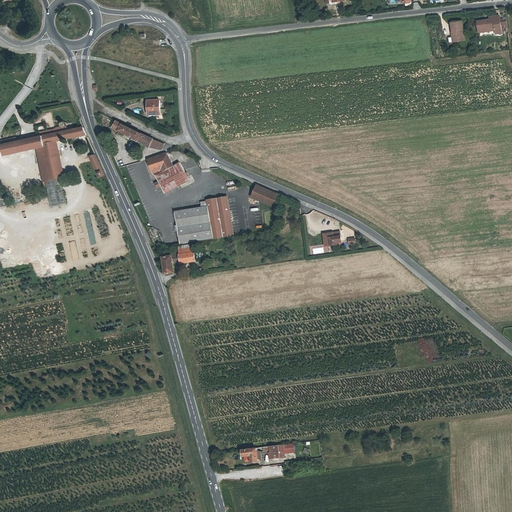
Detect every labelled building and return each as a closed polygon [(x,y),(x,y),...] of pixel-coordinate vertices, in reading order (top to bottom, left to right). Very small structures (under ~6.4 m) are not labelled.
[(0,13),(4,24),(8,22),(4,11),(0,11),(0,13)] [(495,30),(495,33),(496,35),(502,35),(500,18),(490,19),(490,22),(490,24),(487,25),(487,22),(477,24),(479,35),(488,33),(488,31),(495,30)] [(454,35),(456,44),(466,42),(463,24),(451,26),(453,35),(454,35)] [(159,104),(148,105),(150,119),(161,118),(159,104)] [(114,122),(111,129),(116,131),(119,133),(138,142),(151,150),(158,151),(160,147),(163,147),(164,145),(147,139),(114,122)] [(87,135),(83,128),(68,131),(67,126),(57,128),(57,129),(45,132),(46,136),(41,137),(17,142),(2,145),(5,156),(37,148),(55,144),(55,142),(87,135)] [(55,144),(37,148),(45,182),(46,182),(61,178),(62,178),(55,144)] [(96,155),(90,157),(99,178),(105,175),(96,155)] [(169,155),(163,157),(150,162),(155,177),(158,176),(167,195),(191,182),(182,165),(175,168),(169,155)] [(61,178),(46,182),(52,208),(67,205),(61,178)] [(281,196),(258,187),(253,199),(276,209),(281,196)] [(203,205),(203,210),(176,214),(178,227),(179,233),(182,248),(234,239),(229,200),(203,205)] [(327,236),(329,248),(345,245),(344,233),(327,236)] [(179,250),(181,259),(195,257),(195,255),(194,248),(179,250)] [(205,255),(195,257),(181,259),(164,261),(166,278),(176,277),(175,268),(206,264),(205,255)] [(278,449),(264,451),(264,456),(265,456),(265,458),(272,457),(273,464),(281,463),(278,449)] [(264,456),(264,451),(257,452),(257,453),(243,455),(244,461),(246,461),(247,463),(248,464),(252,464),(252,466),(259,466),(259,464),(262,463),(262,458),(265,458),(265,456),(264,456)]
